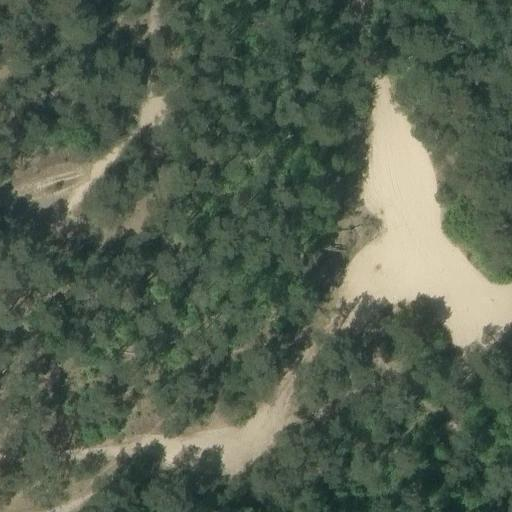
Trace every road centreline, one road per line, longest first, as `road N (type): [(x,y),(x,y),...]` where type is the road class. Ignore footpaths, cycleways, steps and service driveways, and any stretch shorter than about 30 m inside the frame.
road 1 (track): [(432,511),(460,463),(464,396),(511,290)]
road 2 (track): [(511,200),(432,0)]
